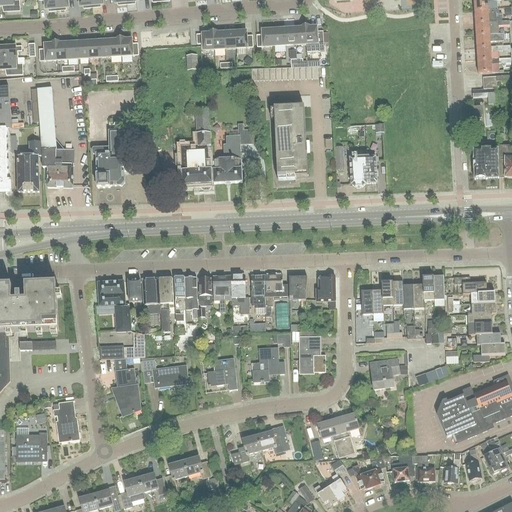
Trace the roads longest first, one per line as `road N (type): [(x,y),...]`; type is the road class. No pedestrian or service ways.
road 1 (secondary): [(76,234),(511,214)]
road 2 (residential): [(102,455),(338,392),(345,375),(344,260)]
road 3 (residential): [(308,0),(0,28)]
road 4 (residential): [(76,271),(344,260)]
road 5 (residential): [(102,455),(76,271)]
road 6 (residential): [(344,260),(511,253)]
